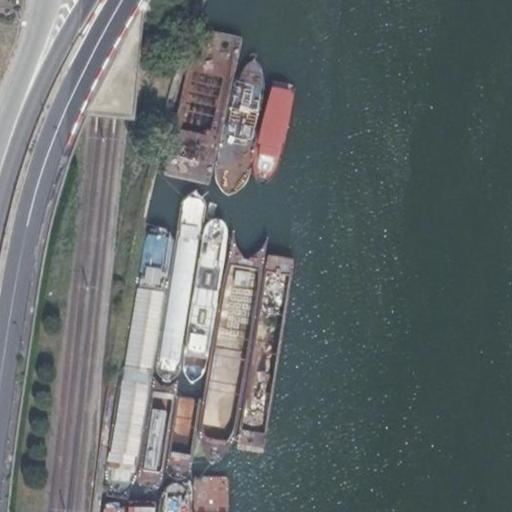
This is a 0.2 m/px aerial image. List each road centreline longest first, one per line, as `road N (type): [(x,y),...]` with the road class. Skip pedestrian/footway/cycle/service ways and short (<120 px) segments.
road 1 (primary): [(0,404),(38,190),(85,73),(127,0)]
road 2 (primary): [(92,0),(0,180)]
road 3 (primary): [(48,0),(0,179)]
